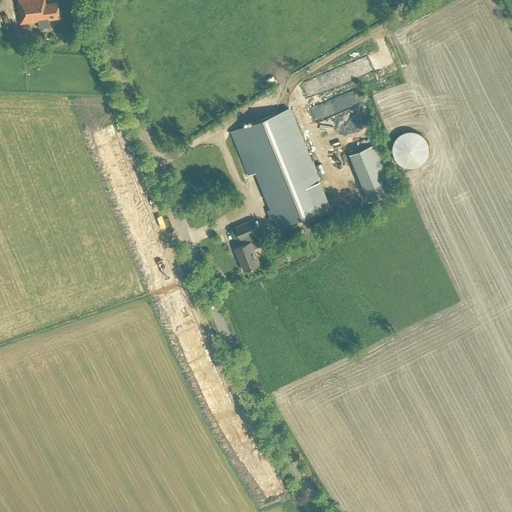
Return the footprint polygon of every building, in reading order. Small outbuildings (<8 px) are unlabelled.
[(45,0),(19,0),(21,22),(39,20),(49,19),(60,18),(57,2),(46,3),(45,0)] [(289,107),(238,128),(250,158),(243,161),(249,175),(255,172),(277,227),(328,206),(289,107)] [(397,189),(378,142),(349,154),(368,200),(397,189)] [(347,157),(337,160),(349,198),(359,195),(347,157)] [(244,270),(259,263),(253,249),(262,245),(257,232),(258,232),(253,219),(235,226),(240,239),(242,238),(244,244),(235,248),(244,270)] [(212,236),(204,236),(204,244),(212,244),(212,236)]
